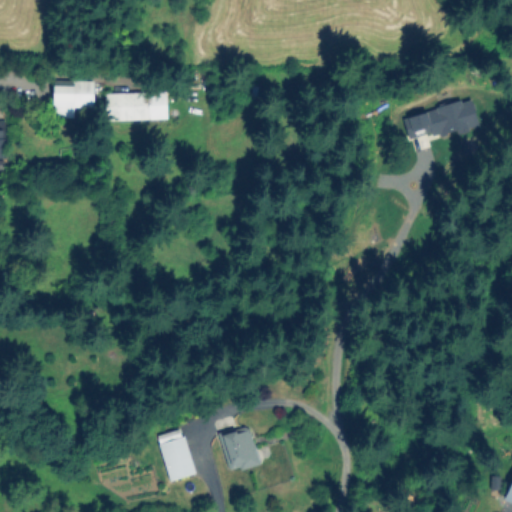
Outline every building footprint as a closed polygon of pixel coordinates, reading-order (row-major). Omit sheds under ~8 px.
[(92,80),(52,80),(52,116),(72,116),(72,106),(92,106),(92,80)] [(165,118),(165,91),(103,92),(103,120),(165,118)] [(248,426),(217,433),(227,471),(257,463),(248,426)] [(168,480),(193,472),(179,427),(154,435),(168,480)] [(511,474),(501,501),(511,505),(511,474)]
